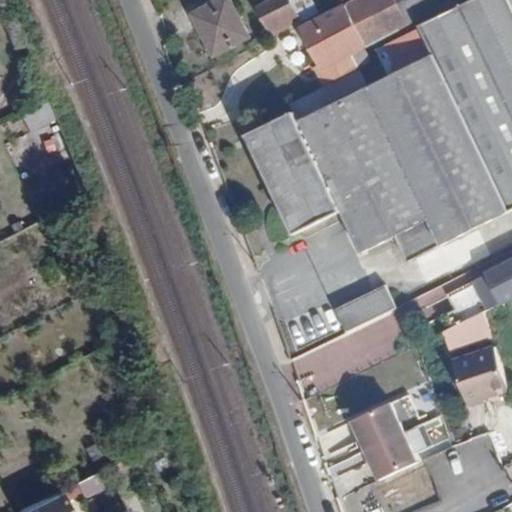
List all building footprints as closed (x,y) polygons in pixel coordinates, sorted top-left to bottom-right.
[(216,0),(193,13),(214,55),(257,32),(240,0),(216,0)] [(284,0),(268,8),(280,33),(310,17),(306,8),(295,13),(287,0),(284,0)] [(326,77),(367,57),(362,47),(452,0),(354,0),(301,28),(319,64),(326,77)] [(370,52),(371,54),(424,27),(476,0),(463,0),(415,25),(417,28),(370,52)] [(511,0),(476,0),(424,27),(511,209),(511,208),(511,16),(511,14),(511,13),(511,0)] [(46,100),(9,4),(0,8),(0,27),(31,108),(46,100)] [(441,245),(511,209),(424,27),(371,54),(384,79),(363,90),(354,73),(284,108),(288,116),(243,139),(291,236),(337,212),(359,254),(428,220),(441,245)] [(367,57),(326,77),(328,80),(368,59),(367,57)] [(321,80),(326,77),(319,64),(314,67),(321,80)] [(511,271),(509,266),(488,276),(503,305),(511,301),(511,271)] [(462,325),(503,305),(488,276),(447,296),(462,325)] [(347,333),(397,308),(389,292),(340,316),(347,333)] [(511,377),(496,345),(455,366),(477,409),(493,402),(491,399),(511,388),(511,377)] [(412,396),(395,404),(417,454),(434,447),(412,396)] [(417,454),(395,404),(356,420),(366,445),(372,442),(377,454),(371,456),(382,481),(420,463),(417,454)] [(73,482),(80,496),(99,487),(92,472),(73,482)] [(65,511),(56,491),(15,511),(65,511)]
